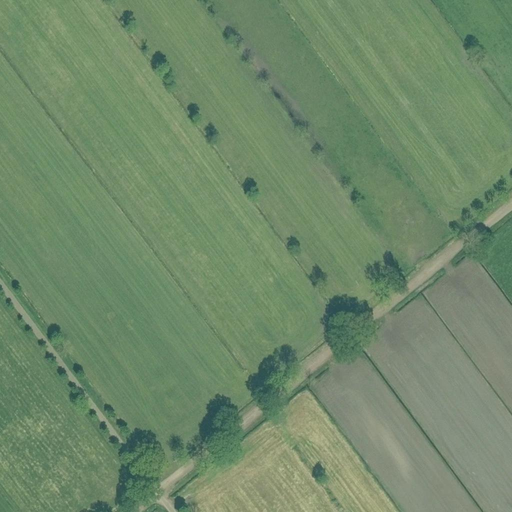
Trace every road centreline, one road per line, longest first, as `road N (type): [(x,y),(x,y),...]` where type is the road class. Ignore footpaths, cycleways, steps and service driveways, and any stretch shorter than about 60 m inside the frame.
road 1 (track): [(132,511),(511,202)]
road 2 (unclassified): [(171,511),(0,284)]
